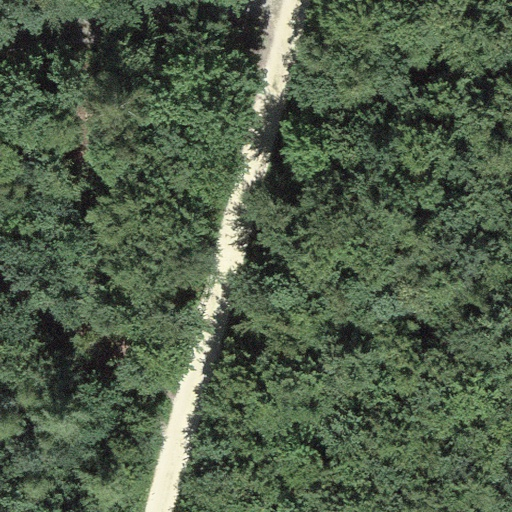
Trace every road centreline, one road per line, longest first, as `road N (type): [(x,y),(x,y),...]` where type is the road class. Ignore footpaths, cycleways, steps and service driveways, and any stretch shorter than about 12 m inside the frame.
road 1 (track): [(287,0),(157,511)]
road 2 (track): [(284,0),(0,40)]
